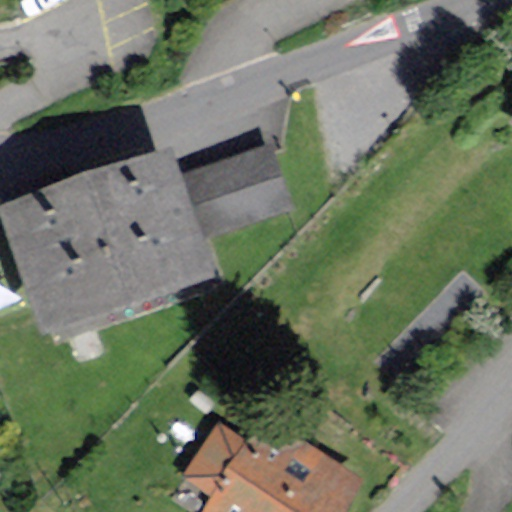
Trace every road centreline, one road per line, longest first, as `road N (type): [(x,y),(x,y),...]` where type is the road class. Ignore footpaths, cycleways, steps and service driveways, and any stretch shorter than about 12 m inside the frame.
road 1 (residential): [(0,163),(149,126),(484,0)]
road 2 (residential): [(511,392),(399,511)]
